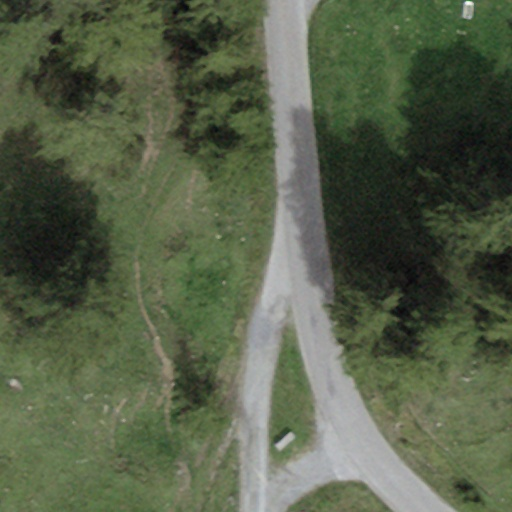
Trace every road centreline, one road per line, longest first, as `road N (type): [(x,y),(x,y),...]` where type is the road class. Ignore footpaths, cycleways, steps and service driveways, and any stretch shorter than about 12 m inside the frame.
road 1 (unclassified): [(285,0),(301,233),(335,397),(359,454),(423,511)]
road 2 (track): [(301,233),(280,276),(260,357),(252,511)]
